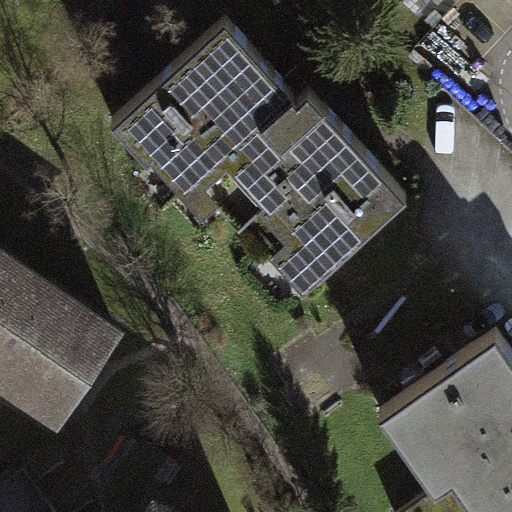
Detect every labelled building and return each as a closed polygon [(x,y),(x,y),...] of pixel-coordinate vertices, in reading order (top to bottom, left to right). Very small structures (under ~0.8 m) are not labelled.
[(413,0),(422,9),(431,0),(413,0)] [(303,83),(231,7),(123,107),(209,199),(226,183),(312,275),(414,181),(314,73),(303,83)] [(0,226),(0,367),(63,409),(128,312),(0,226)] [(511,511),(511,325),(507,319),(387,401),(442,482),(404,508),(407,511),(511,511)] [(205,511),(159,480),(137,511),(205,511)]
